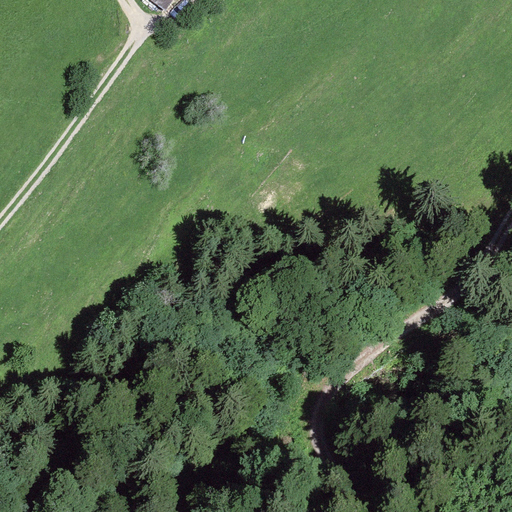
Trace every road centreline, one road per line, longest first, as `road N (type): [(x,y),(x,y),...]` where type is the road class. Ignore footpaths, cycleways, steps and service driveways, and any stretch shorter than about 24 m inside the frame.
road 1 (track): [(511,202),(476,273),(326,392),(309,429),(356,511)]
road 2 (track): [(0,221),(148,32)]
